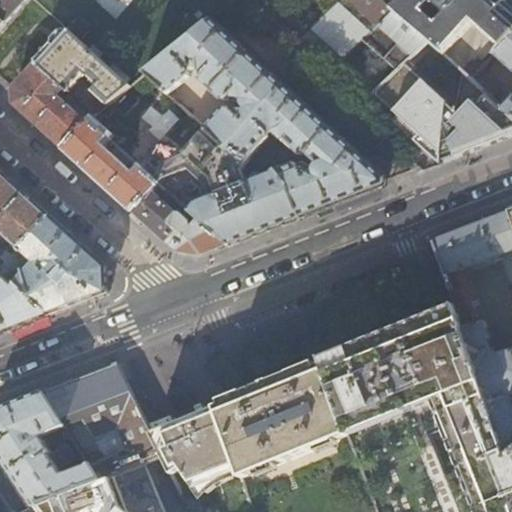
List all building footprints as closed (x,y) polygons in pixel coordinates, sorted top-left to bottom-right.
[(30,0),(0,0),(0,18),(7,25),(30,0)] [(34,0),(69,32),(130,87),(147,74),(202,27),(212,20),(236,0),(235,0),(34,0)] [(275,0),(269,6),(275,12),(281,6),(275,0)] [(382,0),(338,0),(333,6),(302,37),(318,51),(335,67),(363,39),(393,9),(383,0),(382,0)] [(445,56),(473,23),(502,50),(511,38),(511,9),(501,0),(402,0),(394,10),(427,40),(445,56)] [(394,10),(393,9),(363,39),(397,70),(404,64),(427,40),(394,10)] [(248,52),(212,20),(202,27),(147,74),(171,96),(191,78),(191,73),(196,68),(202,68),(202,73),(205,76),(201,81),(213,92),(248,52)] [(69,32),(37,65),(63,87),(67,91),(82,74),(94,85),(89,91),(100,101),(89,111),(97,117),(131,88),(130,87),(69,32)] [(511,38),(502,50),(495,56),(511,70),(511,98),(503,109),(511,116),(511,38)] [(285,86),(248,52),(213,92),(223,101),(229,101),(232,98),(236,101),(241,100),(242,104),(235,112),(230,108),(226,109),(208,129),(216,135),(228,147),(230,147),(285,86)] [(476,56),(462,72),(472,81),(486,66),(476,56)] [(453,108),(404,64),(397,70),(390,76),(373,93),(420,136),(415,141),(440,164),(511,136),(511,116),(503,109),(477,85),(459,118),(452,111),(453,108)] [(55,97),(63,87),(37,65),(14,88),(14,105),(41,128),(64,149),(88,126),(66,107),(69,103),(60,95),(57,99),(55,97)] [(373,93),(390,76),(380,67),(359,89),(368,98),(373,93)] [(330,128),(285,86),(230,147),(254,157),(272,137),(270,133),(275,132),(302,157),(304,157),(330,128)] [(187,98),(181,105),(191,114),(204,125),(210,118),(187,98)] [(91,123),(97,117),(89,111),(82,118),(89,124),(91,123)] [(287,183),(275,165),(261,159),(254,157),(230,147),(228,147),(216,135),(208,129),(204,125),(191,114),(153,155),(170,171),(184,166),(191,173),(206,187),(211,199),(200,203),(192,213),(200,220),(229,246),(262,233),(301,218),(287,183)] [(91,123),(89,124),(88,126),(64,149),(99,181),(133,212),(160,184),(159,183),(141,168),(121,149),(114,156),(103,146),(110,139),(91,123)] [(330,128),(304,157),(306,157),(307,155),(316,163),(313,168),(307,164),(302,165),(301,164),(300,164),(299,163),(297,163),(284,168),(282,163),(279,163),(280,158),(267,153),(262,154),(261,159),(275,165),(287,183),(301,218),(343,202),(385,186),(386,179),(330,128)] [(385,144),(412,169),(417,165),(389,140),(385,144)] [(166,181),(191,173),(184,166),(170,171),(153,155),(149,160),(166,176),(159,183),(160,184),(162,186),(166,181)] [(166,176),(149,160),(141,168),(159,183),(166,176)] [(22,192),(0,172),(0,232),(5,237),(1,242),(4,245),(9,241),(19,251),(50,217),(22,192)] [(172,195),(162,186),(160,184),(133,212),(156,233),(177,252),(202,256),(214,251),(229,246),(200,220),(194,228),(192,226),(191,224),(190,220),(187,218),(184,216),(183,215),(179,215),(182,212),(177,208),(174,211),(169,206),(172,203),(169,200),(172,195)] [(511,220),(509,213),(472,227),(434,241),(459,311),(485,383),(511,456),(511,455),(511,350),(503,354),(497,350),(494,340),(495,340),(489,322),(490,322),(471,268),(505,255),(511,275),(511,220)] [(19,251),(0,270),(0,275),(1,277),(2,276),(14,287),(16,285),(49,315),(72,306),(107,293),(105,267),(79,244),(50,217),(19,251)] [(0,275),(0,334),(15,329),(49,315),(16,285),(14,287),(2,276),(1,277),(0,275)] [(368,347),(323,365),(352,436),(443,399),(485,383),(459,311),(425,324),(368,347)] [(91,373),(42,392),(64,427),(81,419),(105,459),(88,467),(98,483),(164,457),(152,433),(117,363),(91,373)] [(239,399),(217,408),(241,479),(352,436),(323,365),(322,366),(299,375),(278,383),(278,382),(259,390),(259,391),(239,399)] [(485,383),(443,399),(453,427),(434,434),(449,476),(470,468),(486,511),(511,511),(511,455),(511,456),(485,383)] [(64,427),(42,392),(20,401),(0,408),(0,456),(31,506),(32,509),(98,483),(88,467),(61,477),(58,472),(66,467),(56,449),(49,453),(40,436),(64,427)] [(241,479),(217,408),(185,421),(152,433),(164,457),(182,493),(187,500),(200,511),(235,511),(250,507),(241,479)] [(73,452),(80,463),(84,461),(72,442),(66,445),(72,453),(73,452)]
